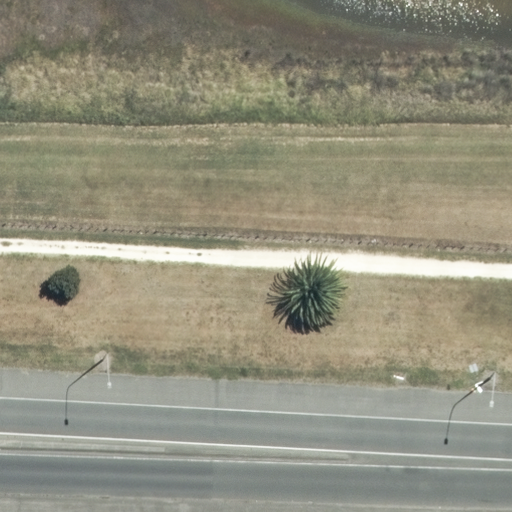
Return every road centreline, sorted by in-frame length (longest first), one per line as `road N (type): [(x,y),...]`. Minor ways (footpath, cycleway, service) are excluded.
road 1 (secondary): [(0,417),(351,432),(511,448)]
road 2 (secondary): [(0,473),(511,477)]
